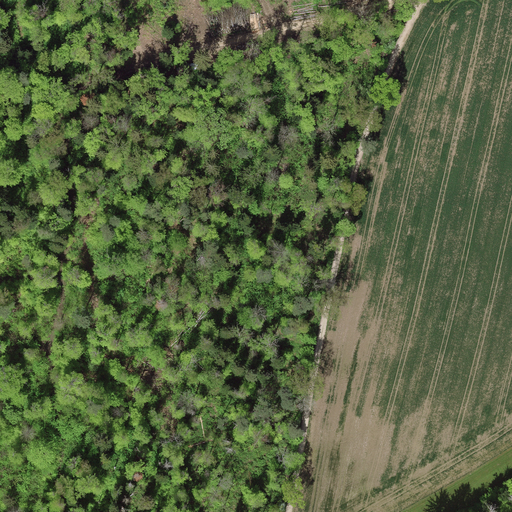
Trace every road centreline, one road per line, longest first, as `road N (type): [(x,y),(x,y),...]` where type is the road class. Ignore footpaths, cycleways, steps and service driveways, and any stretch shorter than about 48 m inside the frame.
road 1 (track): [(420,0),(373,106),(293,511)]
road 2 (track): [(405,21),(234,59),(157,66)]
